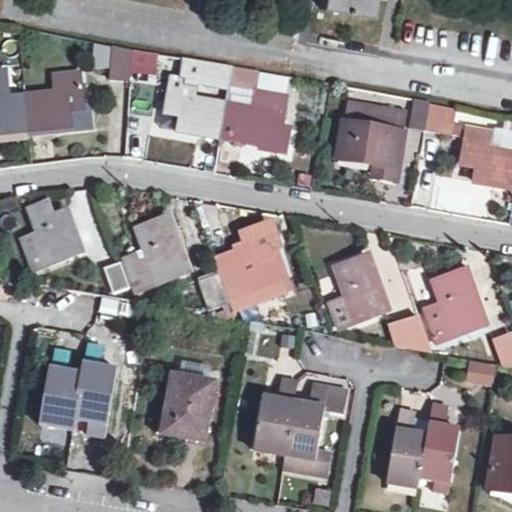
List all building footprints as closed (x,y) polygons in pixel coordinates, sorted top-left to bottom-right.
[(323,0),(323,3),(372,12),(374,0),(323,0)] [(133,54),(112,51),(111,82),(132,83),(132,74),(133,54)] [(149,57),(133,54),(132,74),(148,77),(149,57)] [(230,70),(201,64),(198,80),(226,86),(230,70)] [(264,70),(237,66),(236,71),(233,87),(260,92),(264,70)] [(236,71),(230,70),(226,86),(233,87),(236,71)] [(17,73),(0,75),(0,94),(19,92),(17,73)] [(56,94),(26,97),(31,132),(72,127),(73,131),(90,129),(89,111),(86,106),(82,74),(67,75),(69,93),(56,94)] [(69,93),(67,75),(55,76),(56,94),(69,93)] [(186,82),(173,81),(167,115),(183,118),(181,133),(223,139),(229,109),(183,101),(186,82)] [(0,135),(31,132),(26,97),(0,99),(0,135)] [(271,116),(229,109),(223,139),(263,147),(263,151),(287,156),(291,132),(281,130),(287,100),(274,98),(271,116)] [(430,104),(415,102),(410,131),(426,134),(430,104)] [(458,110),(430,104),(426,134),(454,139),(458,110)] [(406,116),(350,105),(340,160),(366,165),(397,170),(406,116)] [(493,135),(469,130),(462,165),(479,169),(476,182),(511,188),(511,154),(489,151),(493,135)] [(39,209),(29,212),(37,235),(44,255),(29,261),(33,273),(82,256),(66,215),(54,219),(48,205),(39,209)] [(153,226),(138,231),(148,257),(130,265),(142,295),(190,276),(169,221),(153,226)] [(247,246),(236,250),(251,289),(234,296),(239,312),(288,293),(273,252),(278,250),(269,225),(244,235),(247,246)] [(44,255),(37,235),(21,242),(29,261),(44,255)] [(232,259),(215,266),(219,277),(224,291),(240,284),(232,259)] [(350,265),(336,270),(346,298),(328,305),(339,333),(388,314),(367,259),(350,265)] [(121,266),(105,271),(114,298),(131,292),(121,266)] [(440,305),(426,311),(437,344),(485,326),(464,271),(445,278),(432,283),(440,305)] [(317,279),(321,295),(338,291),(334,275),(317,279)] [(219,277),(199,284),(210,314),(230,307),(224,291),(219,277)] [(101,298),(100,315),(121,317),(122,300),(101,298)] [(419,318),(398,325),(407,352),(434,356),(419,318)] [(511,339),(496,346),(505,369),(511,370),(511,339)] [(104,349),(89,347),(82,379),(74,420),(89,422),(87,434),(104,437),(116,373),(100,369),(104,349)] [(72,354),(56,352),(44,426),(72,431),(74,420),(82,379),(68,376),(72,354)] [(467,362),(464,384),(491,389),(495,366),(467,362)] [(281,401),(265,398),(256,450),(287,456),(296,404),(300,382),(284,379),(281,401)] [(216,387),(175,380),(165,437),(182,439),(206,443),(216,387)] [(312,407),(296,404),(287,456),(284,475),(329,482),(332,457),(319,455),(330,388),(316,384),(312,407)] [(452,408),(435,406),(428,439),(422,479),(436,481),(435,492),(453,496),(463,432),(449,429),(452,408)] [(418,414),(403,411),(390,484),(420,490),(422,479),(428,439),(414,436),(418,414)] [(511,444),(500,442),(491,494),(511,497),(511,444)] [(61,463),(63,448),(44,447),(42,461),(61,463)]
